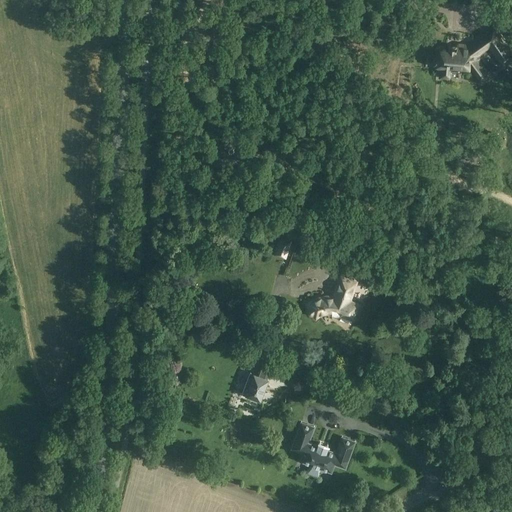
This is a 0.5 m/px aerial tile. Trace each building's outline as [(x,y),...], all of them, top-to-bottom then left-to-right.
[(511,54),(511,50),(497,29),(484,38),(482,35),(471,43),(471,44),(458,43),(457,43),(456,44),(455,45),(449,45),(449,49),(440,48),(437,51),(436,56),(434,56),(434,57),(435,57),(435,62),(435,61),(434,61),(434,63),(436,63),(436,65),(440,65),(439,77),(449,78),(450,69),(459,70),(459,67),(469,67),(469,66),(470,65),(479,78),(487,72),(478,61),(479,54),(489,47),(501,63),(511,54)] [(273,255),(286,259),(292,241),(279,237),(273,255)] [(341,276),(334,296),(328,296),(322,296),(317,298),(312,300),(307,304),(309,307),(309,308),(308,309),(308,311),(308,312),(308,313),(309,314),(310,314),(311,315),(312,314),(314,314),(316,318),(320,316),(323,314),(328,313),(332,313),(332,314),(333,315),(334,316),(335,317),(337,317),(338,317),(339,316),(341,315),(353,319),(359,304),(349,301),(356,282),(341,276)] [(497,287),(491,290),(498,301),(504,298),(497,287)] [(462,360),(466,349),(457,345),(453,357),(462,360)] [(272,365),(275,355),(260,349),(256,359),(272,365)] [(243,393),(261,400),(268,379),(267,378),(271,368),(260,364),(256,374),(250,372),(243,393)] [(311,466),(320,469),(320,467),(331,471),(332,472),(332,471),(334,464),(345,468),(346,468),(346,467),(354,445),(354,444),(342,439),(341,439),(341,440),(336,452),(327,449),(328,447),(318,443),(318,444),(318,445),(309,442),(313,430),(314,429),(313,429),(301,425),(300,424),(300,425),(292,448),(291,449),(292,449),(303,453),(301,460),(300,459),(300,460),(301,461),(301,460),(312,464),(311,466)] [(344,506),(348,501),(341,495),(337,501),(344,506)]
